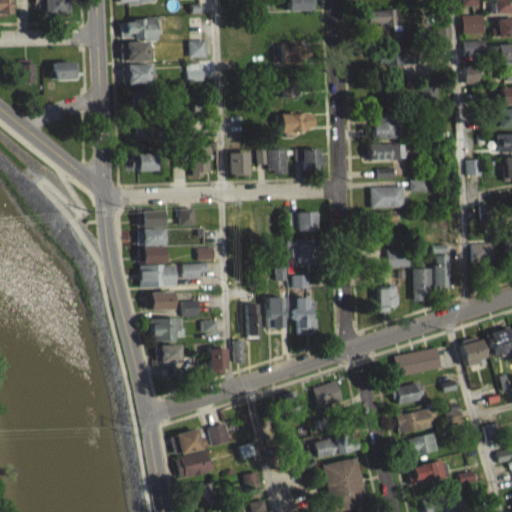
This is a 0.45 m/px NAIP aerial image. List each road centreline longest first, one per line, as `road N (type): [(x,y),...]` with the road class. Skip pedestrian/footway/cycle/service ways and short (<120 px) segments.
road 1 (residential): [(393,511),(348,333),(332,0)]
road 2 (residential): [(145,414),(511,294)]
road 3 (residential): [(161,511),(107,260),(104,193)]
road 4 (residential): [(104,193),(340,188)]
road 5 (residential): [(104,193),(95,0)]
road 6 (residential): [(104,193),(0,106)]
